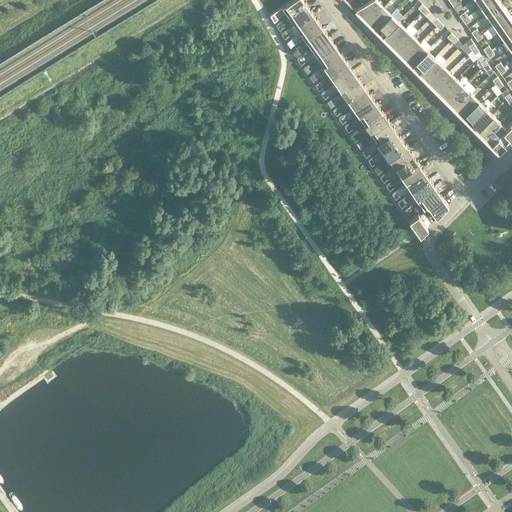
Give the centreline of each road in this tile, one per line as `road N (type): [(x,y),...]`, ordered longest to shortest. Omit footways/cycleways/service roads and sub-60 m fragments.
road 1 (secondary): [(486,346),(251,511)]
road 2 (unclassified): [(465,196),(327,0)]
road 3 (unclassified): [(485,333),(429,250),(431,234),(465,196)]
